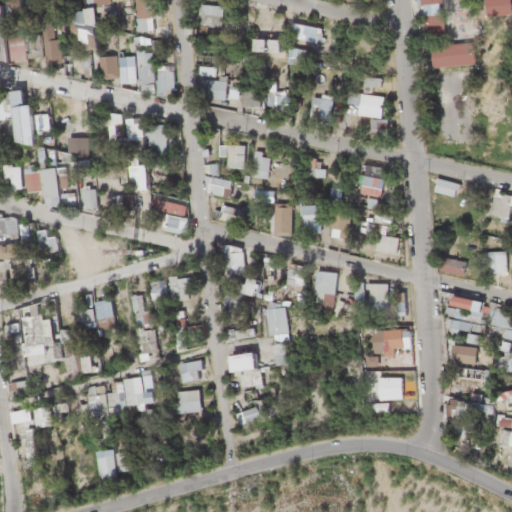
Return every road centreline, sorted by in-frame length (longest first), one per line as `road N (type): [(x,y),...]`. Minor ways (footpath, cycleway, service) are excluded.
road 1 (residential): [(226,474),(176,0)]
road 2 (residential): [(434,463),(395,0)]
road 3 (tertiary): [(101,511),(226,474),(366,446),(434,463),(511,500)]
road 4 (residential): [(409,161),(0,71)]
road 5 (residential): [(262,341),(0,406)]
road 6 (residential): [(421,279),(250,239),(201,241)]
road 7 (residential): [(201,241),(184,244),(0,203)]
road 8 (residential): [(184,244),(171,256),(0,303)]
